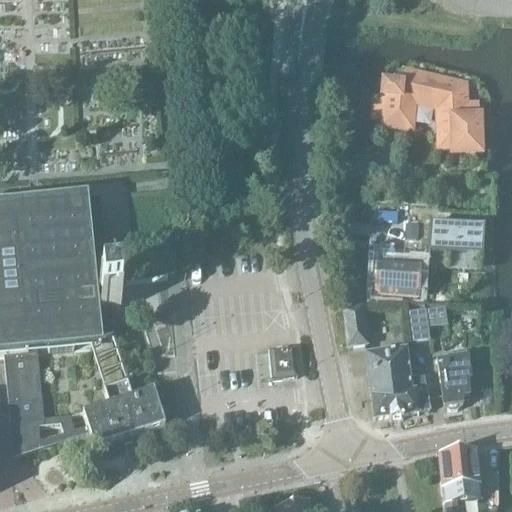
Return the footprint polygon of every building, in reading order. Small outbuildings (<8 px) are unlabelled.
[(437,111),(450,114),(451,150),(452,160),(480,159),(479,121),(478,122),(478,108),(465,109),(465,88),(404,74),(402,87),(383,85),(382,100),(385,100),(382,129),(399,131),(400,122),(409,123),(410,105),(437,111)] [(104,314),(115,313),(120,313),(118,293),(113,293),(113,294),(102,295),(95,225),(101,224),(99,204),(13,213),(12,208),(10,208),(11,216),(0,217),(0,360),(3,360),(9,414),(16,413),(19,449),(39,447),(37,431),(60,429),(65,446),(89,438),(87,431),(73,435),(69,421),(43,423),(36,349),(47,348),(48,355),(73,353),(72,345),(93,343),(93,346),(96,345),(113,340),(111,323),(105,324),(104,314)] [(485,230),(430,227),(429,256),(484,260),(485,230)] [(418,270),(375,268),(373,300),(416,302),(418,270)] [(343,313),(347,351),(367,349),(363,311),(343,313)] [(424,315),(409,317),(413,345),(428,342),(424,315)] [(269,354),(272,383),(297,381),(294,351),(269,354)] [(389,422),(389,424),(403,423),(403,420),(402,420),(402,419),(418,418),(418,415),(426,414),(426,415),(429,414),(428,412),(426,397),(423,381),(409,383),(405,354),(365,359),(373,421),(373,423),(376,423),(389,421),(389,422)] [(466,384),(470,384),(466,357),(436,361),(443,413),(447,413),(449,414),(456,413),(459,411),(462,410),(460,402),(469,400),(466,384)] [(87,431),(89,438),(93,453),(164,430),(153,394),(132,401),(127,385),(103,393),(108,408),(82,416),(87,431)] [(438,458),(442,511),(458,511),(458,506),(481,504),(479,488),(480,488),(476,454),(438,458)] [(29,455),(26,475),(42,478),(45,457),(29,455)]
